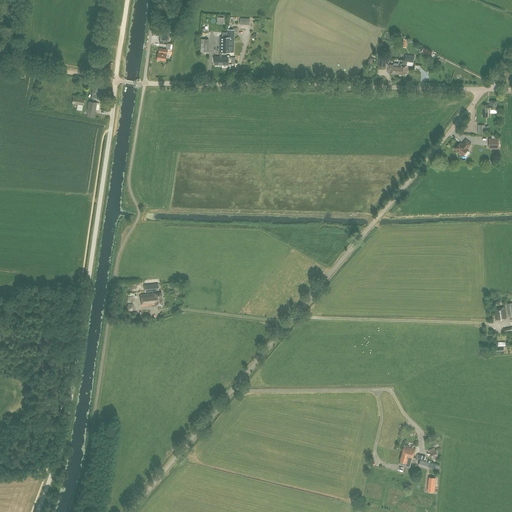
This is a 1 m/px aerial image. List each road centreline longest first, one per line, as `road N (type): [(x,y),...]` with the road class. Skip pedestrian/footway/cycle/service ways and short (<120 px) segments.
road 1 (unclassified): [(484,89),(129,511)]
road 2 (unclassified): [(37,511),(70,401),(115,80),(143,83)]
road 3 (unclassified): [(484,89),(143,83)]
